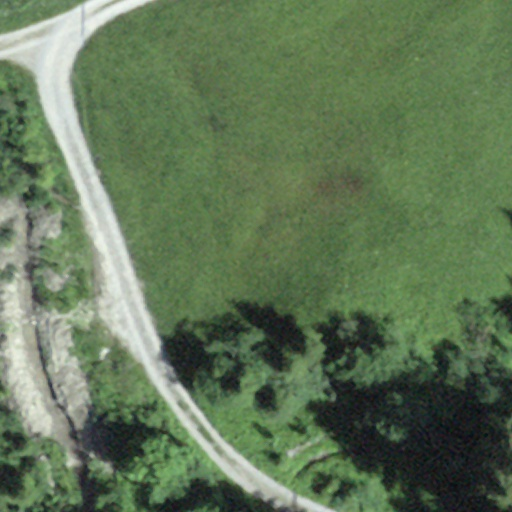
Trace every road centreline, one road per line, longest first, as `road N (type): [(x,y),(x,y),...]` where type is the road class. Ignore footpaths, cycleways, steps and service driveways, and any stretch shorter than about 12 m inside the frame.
road 1 (track): [(74,29),(67,90),(194,400),(251,467),(328,511)]
road 2 (track): [(131,0),(74,29),(0,51)]
